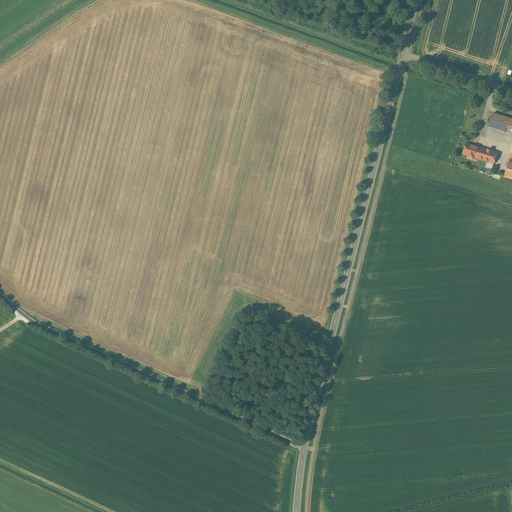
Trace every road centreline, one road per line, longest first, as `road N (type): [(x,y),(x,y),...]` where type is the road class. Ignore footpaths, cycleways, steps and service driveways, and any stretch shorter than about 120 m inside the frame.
road 1 (secondary): [(402,55),(303,447)]
road 2 (unclassified): [(0,294),(28,318),(303,447)]
